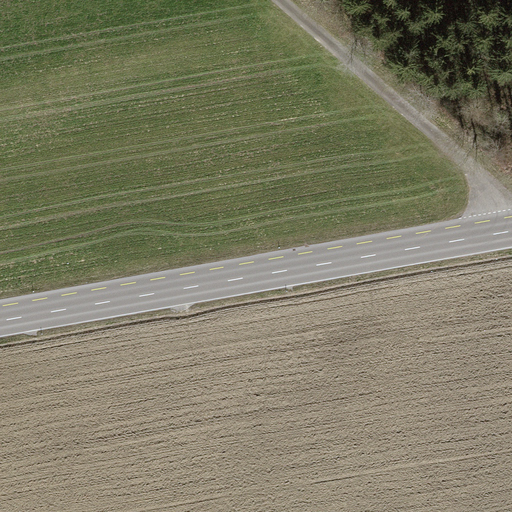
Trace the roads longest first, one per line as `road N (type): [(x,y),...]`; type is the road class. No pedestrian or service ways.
road 1 (secondary): [(511,229),(0,320)]
road 2 (track): [(511,203),(284,0)]
